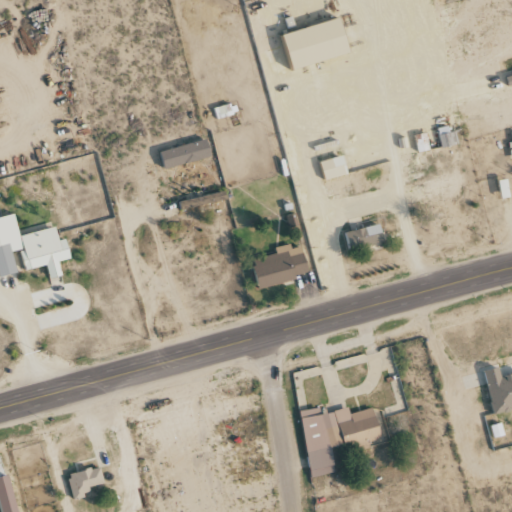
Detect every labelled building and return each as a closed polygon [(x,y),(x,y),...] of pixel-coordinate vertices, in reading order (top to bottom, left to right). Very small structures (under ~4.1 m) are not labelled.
[(283,34),(293,69),(351,54),(341,18),(283,34)] [(454,128),(437,131),(441,148),(458,145),(454,128)] [(160,152),(165,169),(211,157),(207,140),(160,152)] [(320,163),(325,181),(348,174),(342,156),(320,163)] [(510,197),(507,180),(499,181),(501,199),(510,197)] [(0,217),(0,276),(17,273),(13,253),(20,252),(24,271),(47,266),(50,279),(62,276),(59,262),(71,259),(66,239),(59,241),(56,228),(19,236),(15,215),(0,217)] [(343,234),(348,252),(385,241),(380,224),(343,234)] [(276,254),(252,260),(260,288),(309,275),(301,246),(291,249),(289,244),(274,248),(276,254)] [(493,413),(511,408),(511,373),(500,376),(498,367),(483,371),(493,413)] [(311,477),(334,472),(330,447),(344,444),(345,451),(371,446),(370,442),(381,440),(375,408),(349,413),(348,408),(320,414),(319,408),(298,411),(311,477)] [(73,499),(91,494),(89,487),(104,483),(99,466),(67,475),(73,499)] [(0,511),(18,511),(10,475),(0,476),(0,511)]
